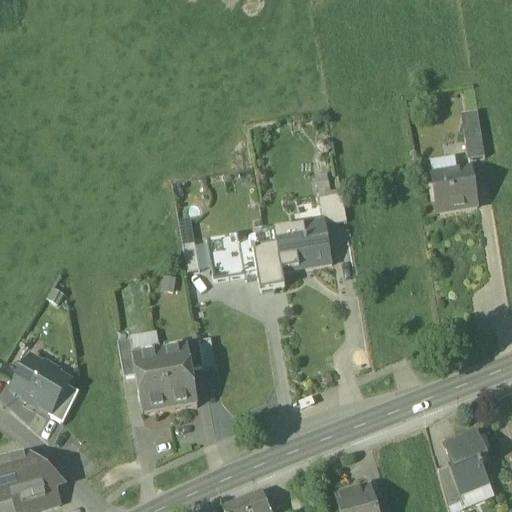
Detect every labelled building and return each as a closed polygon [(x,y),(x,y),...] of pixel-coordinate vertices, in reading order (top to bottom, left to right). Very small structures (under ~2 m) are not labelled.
[(463,131),(468,164),(484,161),(479,129),(463,131)] [(432,181),(438,219),(477,212),(471,175),(432,181)] [(316,189),(319,203),(341,199),(341,195),(330,197),(327,187),(316,189)] [(324,226),(325,230),(346,227),(341,199),(319,203),(322,221),(323,226),(324,226)] [(274,234),(276,250),(281,276),(282,276),(299,273),(298,270),(329,265),(330,268),(331,268),(325,230),(324,226),(323,226),(322,221),(303,224),(304,229),(274,234)] [(274,234),(239,249),(240,256),(253,254),(276,250),(274,234)] [(206,245),(213,286),(244,281),(240,257),(240,256),(239,249),(238,240),(206,245)] [(194,247),(182,249),(187,277),(199,275),(194,247)] [(284,292),(282,276),(281,276),(276,250),(253,254),(258,284),(260,296),(284,292)] [(240,257),(245,286),(258,284),(253,254),(240,256),(240,257)] [(210,343),(198,345),(203,371),(203,373),(215,371),(210,343)] [(117,347),(124,382),(135,380),(131,357),(133,356),(131,344),(117,347)] [(188,355),(191,373),(203,371),(198,345),(185,347),(187,355),(188,355)] [(142,420),(170,415),(160,360),(159,352),(133,356),(131,357),(135,380),(142,420)] [(187,355),(160,360),(170,415),(197,410),(191,373),(188,355),(187,355)] [(50,416),(51,417),(68,389),(70,385),(58,378),(42,368),(30,361),(11,393),(24,400),(23,403),(37,411),(38,409),(50,416)] [(44,365),(42,368),(58,378),(61,374),(44,365)] [(48,419),(62,428),(78,396),(68,389),(51,417),(50,416),(48,419)] [(450,477),(459,501),(488,491),(480,469),(488,466),(477,437),(444,450),(453,476),(450,477)] [(0,506),(11,503),(13,511),(44,511),(60,508),(55,492),(63,490),(29,459),(0,465),(0,506)] [(439,482),(447,511),(451,511),(462,508),(459,501),(450,477),(439,482)] [(375,511),(369,491),(335,500),(338,511),(375,511)] [(469,511),(492,503),(488,491),(459,501),(462,508),(451,511),(469,511)] [(222,511),(268,511),(262,496),(222,511)] [(0,511),(13,511),(11,503),(0,506),(0,511)]
